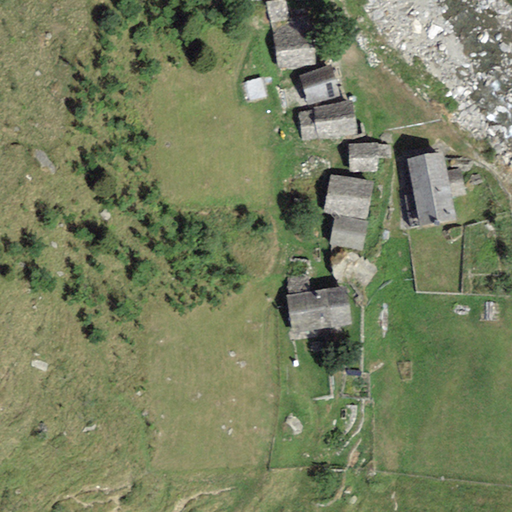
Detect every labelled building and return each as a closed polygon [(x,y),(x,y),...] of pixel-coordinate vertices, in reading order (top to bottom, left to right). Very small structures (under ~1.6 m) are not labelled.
[(274,35),(275,70),(312,68),(312,35),(274,35)] [(298,72),(302,105),(338,98),(334,66),(298,72)] [(303,105),(303,143),(354,142),(355,103),(303,105)] [(376,147),(347,147),(347,174),(376,174),(376,147)] [(440,156),(402,165),(411,235),(452,228),(440,156)] [(325,178),(319,218),(367,224),(373,183),(325,178)] [(334,220),(328,247),(362,254),(368,227),(334,220)] [(342,288),(288,295),(293,341),(346,334),(342,288)]
